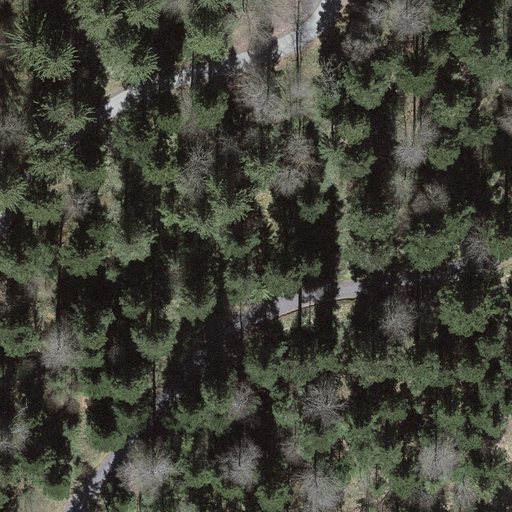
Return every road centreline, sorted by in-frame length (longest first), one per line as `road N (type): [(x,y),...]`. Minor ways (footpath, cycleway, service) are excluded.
road 1 (track): [(511,253),(410,283),(334,287),(239,324),(128,445)]
road 2 (unclassified): [(312,0),(291,30),(116,107),(41,166),(0,254)]
